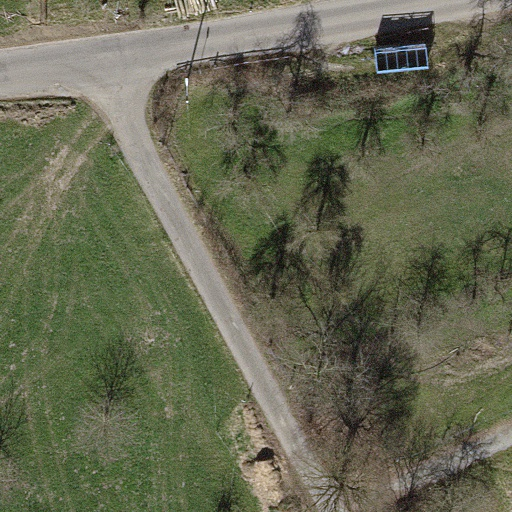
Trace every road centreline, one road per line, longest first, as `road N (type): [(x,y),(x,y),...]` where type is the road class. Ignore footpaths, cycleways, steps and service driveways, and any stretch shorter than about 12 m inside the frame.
road 1 (track): [(111,51),(131,122),(335,511)]
road 2 (tertiary): [(423,0),(0,68)]
